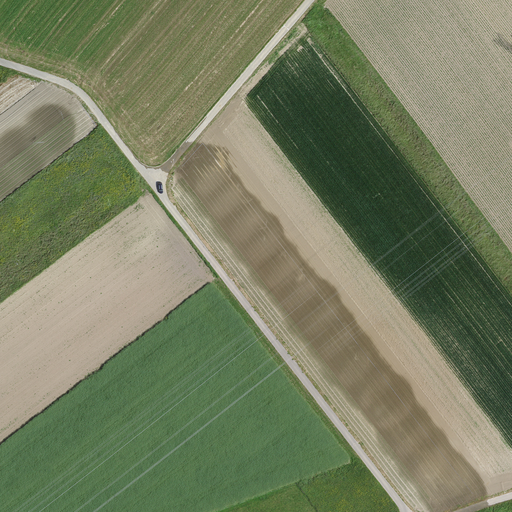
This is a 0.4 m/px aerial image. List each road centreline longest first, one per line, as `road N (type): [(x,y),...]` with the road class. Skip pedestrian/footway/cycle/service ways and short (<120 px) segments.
road 1 (track): [(0,62),(76,89),(152,182),(309,0)]
road 2 (track): [(152,182),(407,511)]
